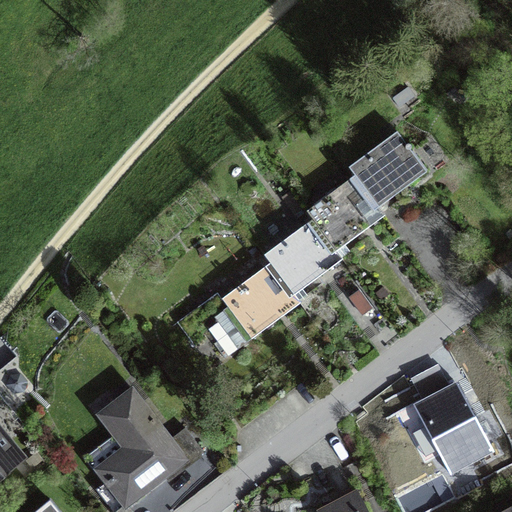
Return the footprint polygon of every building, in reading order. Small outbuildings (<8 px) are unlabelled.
[(355,175),(378,207),(427,172),(398,132),(349,167),(355,175)] [(442,192),(450,202),(490,172),(482,161),(442,192)] [(499,184),(490,172),(450,202),(459,214),(499,184)] [(313,219),(336,251),(384,215),(378,207),(355,175),(306,211),(313,219)] [(459,214),(469,226),(508,196),(499,184),(459,214)] [(511,213),(511,200),(508,196),(469,226),(478,239),(511,213)] [(270,263),(293,294),(342,259),(336,251),(313,219),(264,255),(270,263)] [(293,294),(270,263),(222,299),(252,339),(300,303),(293,294)] [(456,382),(422,400),(432,419),(425,423),(427,427),(434,423),(448,449),(441,453),(451,473),(492,451),(456,382)] [(133,390),(100,414),(127,450),(102,470),(108,478),(96,488),(113,511),(116,511),(166,475),(163,471),(175,461),(180,468),(200,452),(202,454),(205,452),(186,427),(170,439),(133,390)] [(0,474),(20,458),(0,433),(0,474)] [(369,511),(358,490),(323,509),(324,511),(369,511)] [(61,511),(51,499),(35,511),(61,511)]
